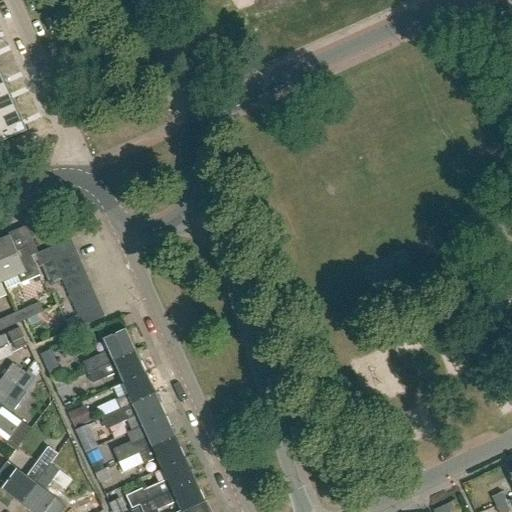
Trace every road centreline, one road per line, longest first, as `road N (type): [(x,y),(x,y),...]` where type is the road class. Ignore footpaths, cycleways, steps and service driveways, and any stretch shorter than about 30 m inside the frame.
road 1 (unclassified): [(304,511),(205,205)]
road 2 (unclassified): [(124,238),(246,511)]
road 3 (unclassified): [(193,121),(456,0)]
road 4 (residential): [(10,0),(78,154),(75,173)]
road 5 (unclassified): [(361,511),(511,441)]
road 6 (residential): [(193,121),(182,115),(146,0)]
